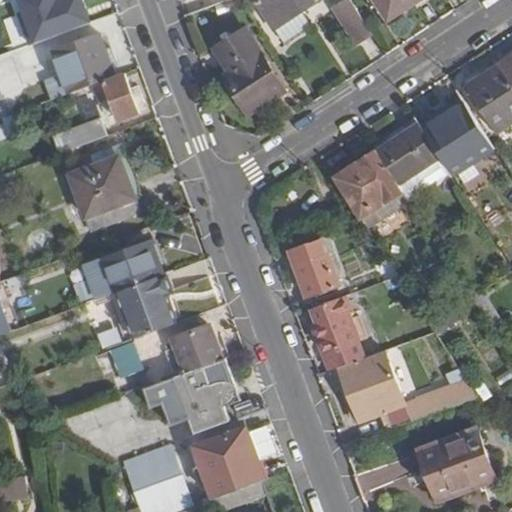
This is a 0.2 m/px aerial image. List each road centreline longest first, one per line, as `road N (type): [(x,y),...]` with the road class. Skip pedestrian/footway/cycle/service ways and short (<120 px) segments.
road 1 (tertiary): [(224,194),(511,6)]
road 2 (tertiary): [(224,194),(336,511)]
road 3 (tertiary): [(224,194),(150,0)]
